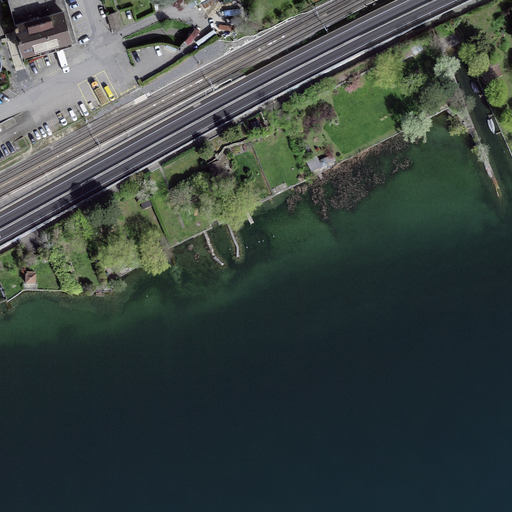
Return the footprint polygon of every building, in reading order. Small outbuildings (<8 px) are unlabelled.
[(8,0),(23,51),(71,37),(60,0),(8,0)] [(116,12),(108,14),(112,27),(120,25),(116,12)] [(439,39),(455,32),(448,21),(435,27),(439,39)] [(409,50),(397,57),(399,62),(412,55),(409,50)] [(481,72),(483,77),(499,70),(498,65),(481,72)] [(324,159),(318,162),(321,168),(328,165),(324,159)] [(26,273),(26,284),(35,284),(35,276),(35,273),(26,273)]
